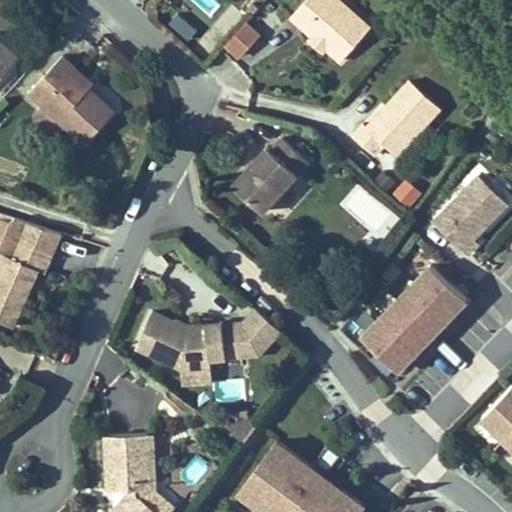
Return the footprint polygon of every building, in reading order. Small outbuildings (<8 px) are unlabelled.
[(207,0),(225,16),(239,0),(207,0)] [(358,35),(318,0),(301,0),(279,25),(301,45),(313,56),(328,69),(358,35)] [(178,11),(169,20),(188,38),(197,29),(178,11)] [(240,59),(262,30),(245,17),(223,46),(240,59)] [(310,60),(313,56),(301,45),(298,49),(310,60)] [(61,75),(49,63),(15,100),(71,151),(100,119),(75,96),(56,79),(61,75)] [(79,91),(61,75),(56,79),(75,96),(79,91)] [(416,110),(387,83),(345,129),(341,125),(330,137),(352,157),(362,146),(374,157),(416,110)] [(245,226),(293,171),(267,147),(255,160),(252,164),(248,161),(235,176),(214,199),(245,226)] [(412,207),(425,190),(403,174),(390,191),(412,207)] [(452,240),(486,204),(457,177),(412,224),(446,257),(457,245),(452,240)] [(0,322),(15,291),(21,277),(27,279),(45,240),(0,224),(0,322)] [(511,277),(511,237),(498,252),(510,264),(504,269),(511,277)] [(446,304),(448,302),(412,268),(343,340),(379,374),(381,372),(393,360),(404,348),(423,328),(434,316),(446,304)] [(439,321),(451,309),(446,304),(434,316),(439,321)] [(211,366),(207,331),(190,332),(191,337),(172,339),(157,331),(136,322),(120,357),(165,377),(195,375),(194,367),(211,366)] [(409,353),(428,333),(423,328),(404,348),(409,353)] [(386,377),(397,364),(393,360),(381,372),(386,377)] [(486,448),(511,420),(511,400),(509,398),(503,403),(491,392),(460,423),(486,448)] [(507,468),(511,462),(511,420),(486,448),(507,468)] [(219,448),(234,428),(230,425),(202,429),(199,434),(219,448)] [(94,511),(127,511),(120,506),(115,502),(115,492),(129,492),(127,440),(84,441),(84,472),(84,495),(102,495),(104,501),(94,511)] [(308,487),(295,505),(287,499),(286,501),(275,493),(289,473),(256,448),(222,493),(248,511),(341,511),(342,511),(308,487)] [(307,477),(318,462),(305,452),(294,467),(307,477)] [(120,506),(129,492),(115,492),(115,502),(120,506)] [(248,511),(222,493),(216,501),(231,511),(248,511)]
